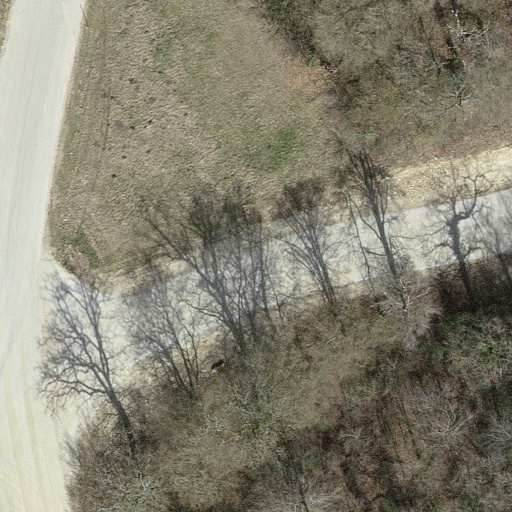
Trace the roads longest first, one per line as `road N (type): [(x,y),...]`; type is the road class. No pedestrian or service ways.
road 1 (track): [(0,399),(183,306),(351,248),(487,225),(511,213)]
road 2 (track): [(49,0),(1,257),(9,393),(33,511)]
